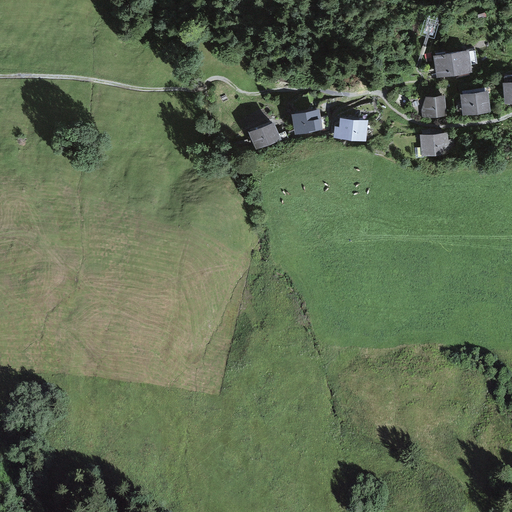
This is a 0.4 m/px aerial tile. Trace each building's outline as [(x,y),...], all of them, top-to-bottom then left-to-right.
[(487,52),(447,54),(448,74),(488,72),(487,52)] [(497,89),(474,91),(476,110),(499,108),(497,89)] [(453,111),(452,92),(433,93),(433,111),(453,111)] [(329,107),(303,112),(306,131),(333,126),(329,107)] [(375,116),(348,115),(347,134),(375,135),(375,116)] [(256,129),(262,144),(286,135),(280,120),(256,129)] [(455,130),(431,132),(433,152),(457,149),(455,130)]
